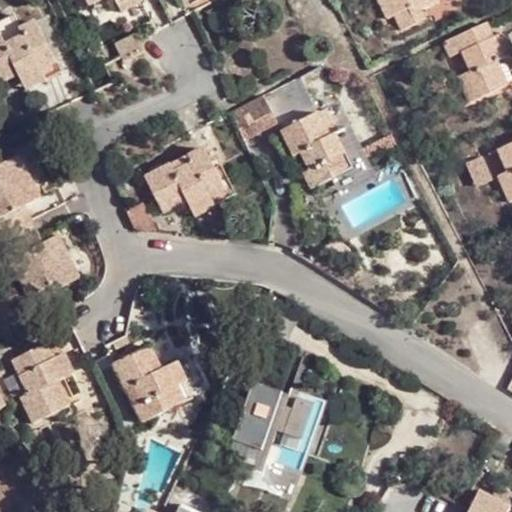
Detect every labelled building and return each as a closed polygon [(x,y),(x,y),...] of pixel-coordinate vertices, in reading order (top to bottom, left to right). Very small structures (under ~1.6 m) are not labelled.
[(88,0),(92,7),(105,0),(121,0),(128,13),(146,4),(144,0),(88,0)] [(379,0),(389,21),(398,17),(407,33),(428,22),(425,13),(441,5),(438,0),(379,0)] [(0,41),(0,84),(23,75),(32,96),(54,87),(52,81),(64,76),(40,24),(0,41)] [(490,25),(459,39),(475,75),(463,80),(473,105),(511,89),(501,65),(511,60),(511,45),(508,35),(496,40),(490,25)] [(120,60),(140,52),(133,32),(113,39),(120,60)] [(268,96),(236,111),(250,140),(270,131),(269,126),(279,120),(268,96)] [(317,190),(359,168),(350,153),(358,149),(360,147),(350,129),(336,135),(323,113),(286,131),(299,156),(306,153),(315,172),(307,175),(317,190)] [(370,159),(400,144),(395,134),(365,149),(370,159)] [(178,162),(150,176),(168,211),(192,199),(196,207),(197,206),(204,216),(223,206),(221,201),(244,191),(230,163),(221,167),(211,149),(179,164),(178,162)] [(350,153),(359,168),(366,165),(358,149),(350,153)] [(0,232),(1,234),(35,218),(30,205),(44,198),(24,156),(0,166),(0,232)] [(472,167),(482,189),(500,182),(489,158),(472,167)] [(345,204),(357,229),(407,200),(394,177),(345,204)] [(35,218),(1,234),(30,297),(38,294),(44,304),(58,297),(56,291),(75,282),(64,257),(70,253),(60,233),(35,245),(32,238),(42,233),(35,218)] [(64,257),(75,282),(83,279),(70,253),(64,257)] [(23,395),(34,420),(74,404),(64,380),(79,372),(70,350),(66,353),(60,340),(16,359),(30,391),(23,395)] [(133,401),(141,418),(190,396),(183,379),(185,377),(176,357),(159,365),(149,343),(114,360),(133,401)] [(259,459),(277,386),(246,379),(228,451),(259,459)] [(293,488),(322,403),(292,392),(279,431),(270,428),(258,463),(268,467),(264,478),(293,488)] [(478,493),(468,511),(508,511),(510,508),(478,493)]
